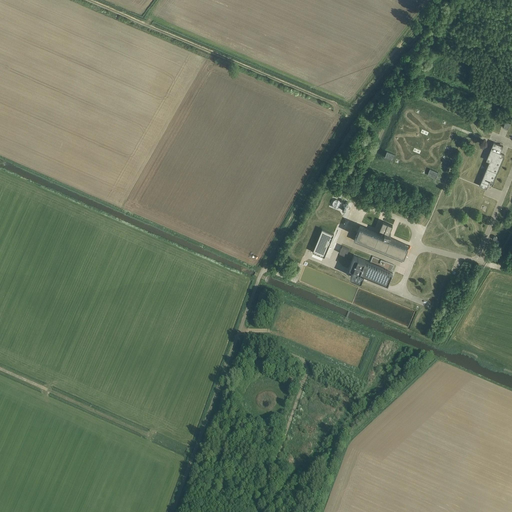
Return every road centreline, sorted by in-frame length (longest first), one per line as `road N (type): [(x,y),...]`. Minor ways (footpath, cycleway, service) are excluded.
road 1 (track): [(352,113),(259,276),(172,511)]
road 2 (track): [(87,0),(352,113)]
road 3 (track): [(439,0),(352,113)]
